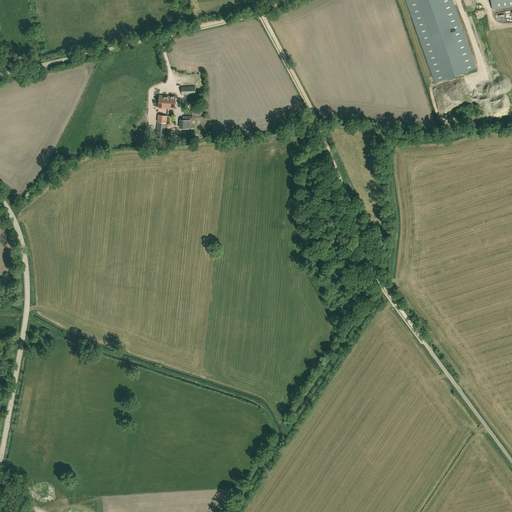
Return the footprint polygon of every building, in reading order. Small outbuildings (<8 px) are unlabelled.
[(405,0),(435,82),(476,68),(452,0),(405,0)] [(511,0),(490,0),(492,9),(511,6),(511,0)] [(182,95),(196,95),(195,86),(181,86),(182,95)] [(174,109),(175,96),(159,95),(158,108),(174,109)] [(157,122),(158,122),(155,138),(164,139),(166,123),(167,123),(167,116),(158,115),(157,122)] [(192,129),(193,117),(184,116),(184,120),(180,120),(179,128),(192,129)]
